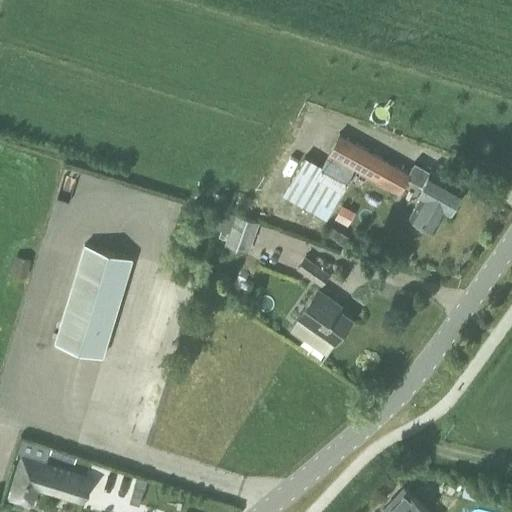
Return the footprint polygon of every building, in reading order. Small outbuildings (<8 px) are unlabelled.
[(339,133),(328,154),(355,170),(400,194),(409,178),(422,185),(416,196),(419,197),(409,216),(435,230),(445,211),(449,213),(463,189),(456,185),(459,181),(448,174),(445,179),(414,162),(410,171),(339,133)] [(343,191),(355,170),(328,154),(321,167),(316,176),(321,179),(343,191)] [(305,210),(327,222),(344,191),(343,191),(321,179),(305,210)] [(342,205),(336,218),(348,224),(354,212),(342,205)] [(235,214),(232,225),(225,244),(245,251),(256,221),(235,214)] [(405,247),(442,273),(456,254),(419,228),(405,247)] [(340,232),(336,240),(344,245),(349,237),(340,232)] [(85,243),(55,342),(104,356),(133,257),(85,243)] [(15,254),(10,271),(27,278),(32,259),(15,254)] [(329,273),(305,257),(297,268),(321,285),(329,273)] [(336,342),(344,331),(352,319),(340,310),(343,306),(318,288),(299,316),(336,342)] [(21,437),(17,451),(47,461),(51,446),(21,437)] [(17,491),(14,500),(25,504),(27,500),(36,503),(38,498),(41,499),(44,491),(86,504),(94,478),(26,455),(15,490),(17,491)] [(431,507),(453,497),(446,482),(424,492),(431,507)] [(426,511),(429,510),(419,501),(404,487),(403,488),(404,488),(385,508),(384,508),(388,511),(387,511),(426,511)]
